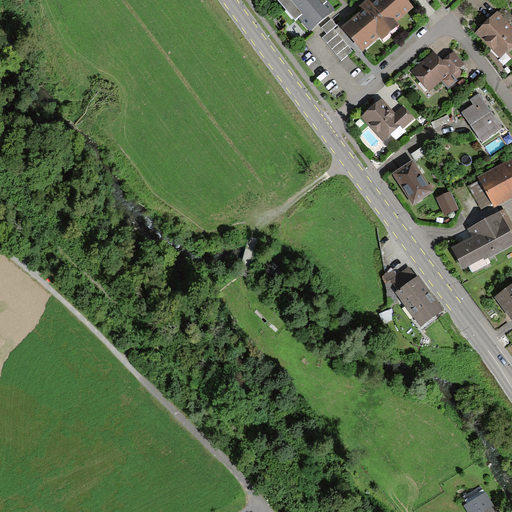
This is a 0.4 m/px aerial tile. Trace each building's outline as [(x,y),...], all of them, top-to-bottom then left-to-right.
[(281,0),(309,31),(334,9),(326,0),(281,0)] [(403,0),(375,0),(373,2),(370,0),(366,0),(364,2),(359,6),(362,10),(343,27),(363,50),(379,37),(381,40),(399,24),(397,21),(411,9),(403,0)] [(511,18),(511,16),(503,7),(498,12),(508,22),(511,18)] [(511,46),(511,30),(496,13),(474,33),(499,59),(511,46)] [(330,20),(321,28),(326,34),(321,38),(340,61),(347,55),(351,52),(332,30),(336,27),(330,20)] [(460,77),(461,73),(458,70),(463,66),(452,52),(441,62),(434,53),(412,71),(429,91),(441,81),(447,88),(460,77)] [(501,128),(478,94),(469,100),(473,106),(462,113),(482,141),(501,128)] [(380,99),(361,117),(383,140),(399,125),(402,128),(412,119),(402,107),(394,114),(380,99)] [(423,146),(411,154),(416,161),(427,152),(423,146)] [(511,162),(511,160),(479,178),(494,206),(511,196),(511,162)] [(411,161),(393,173),(413,204),(431,193),(411,161)] [(457,209),(449,192),(437,198),(445,215),(457,209)] [(470,236),(452,245),(461,264),(466,261),(471,271),(485,265),(483,259),(511,245),(511,228),(511,229),(503,210),(466,228),(470,236)] [(392,294),(418,327),(441,310),(415,276),(392,294)] [(511,284),(494,297),(510,319),(511,317),(511,284)] [(468,511),(494,511),(484,494),(464,505),(468,511)]
